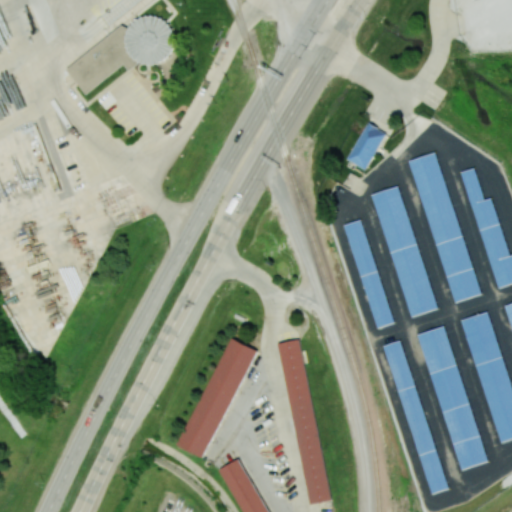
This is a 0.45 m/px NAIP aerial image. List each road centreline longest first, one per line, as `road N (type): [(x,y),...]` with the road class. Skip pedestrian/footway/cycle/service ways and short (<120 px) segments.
road 1 (primary): [(80,511),(278,133),(361,0)]
road 2 (primary): [(329,0),(145,320),(50,511)]
